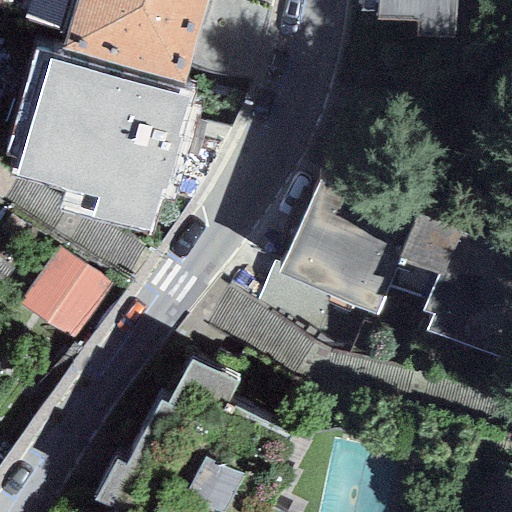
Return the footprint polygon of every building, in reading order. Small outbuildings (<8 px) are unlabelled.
[(24,0),(53,9),(55,0),(24,0)] [(69,0),(60,29),(183,65),(202,0),(69,0)] [(375,0),(376,6),(417,8),(416,25),(453,27),(454,0),(375,0)] [(50,30),(17,147),(97,172),(92,192),(151,210),(159,184),(182,107),(192,71),(50,30)] [(317,158),(273,263),(378,307),(387,286),(425,302),(418,318),(511,357),(511,236),(458,214),(461,206),(417,188),(413,198),(317,158)] [(122,282),(57,240),(17,301),(82,343),(122,282)] [(234,371),(192,348),(168,394),(160,390),(127,455),(114,449),(94,488),(118,500),(111,511),(302,511),(310,498),(293,489),(305,466),(297,462),(311,434),(224,389),(234,371)]
